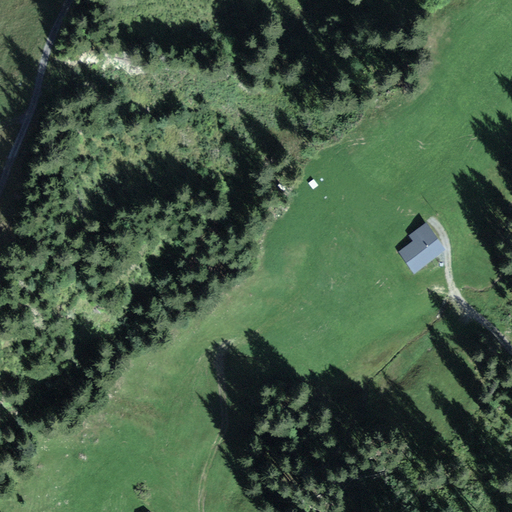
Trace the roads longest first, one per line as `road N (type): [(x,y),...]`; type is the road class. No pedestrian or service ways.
road 1 (track): [(205,511),(223,352),(317,303),(422,288),(452,292)]
road 2 (track): [(0,156),(58,0)]
road 3 (track): [(511,354),(452,292),(437,223)]
